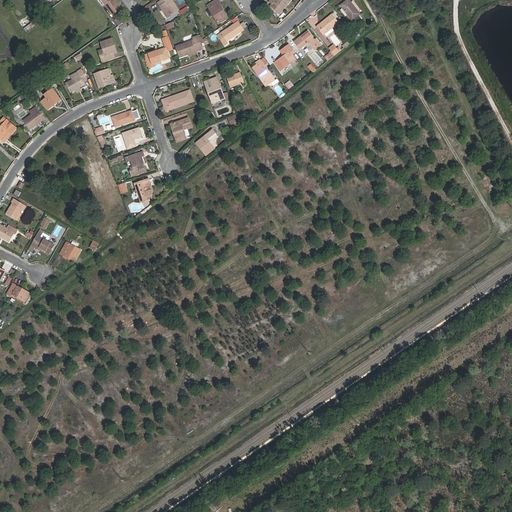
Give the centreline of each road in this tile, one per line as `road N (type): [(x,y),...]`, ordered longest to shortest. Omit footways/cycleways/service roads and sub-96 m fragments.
road 1 (unclassified): [(511,295),(194,511)]
road 2 (residential): [(0,197),(63,119),(143,86)]
road 3 (residential): [(143,86),(272,37)]
